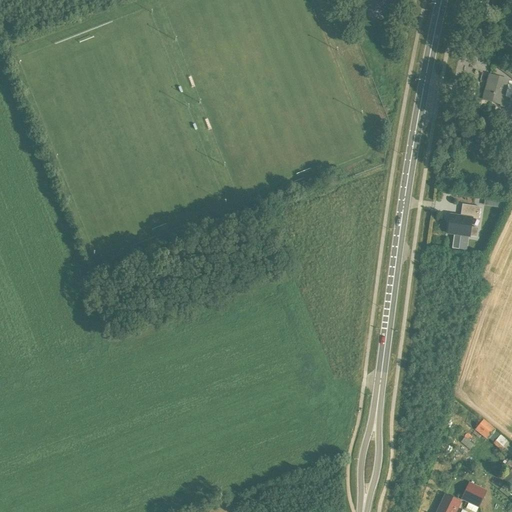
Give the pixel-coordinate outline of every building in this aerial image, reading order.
[(508,80),(490,75),(483,100),(501,105),(501,107),(507,109),(510,100),(507,99),(504,98),(508,80)] [(500,158),(506,173),(511,170),(511,168),(507,156),(500,158)] [(492,200),(491,207),(503,209),(504,202),(492,200)] [(448,234),(470,237),(470,236),(477,237),(478,228),(471,227),(473,218),(472,218),(451,215),(448,234)] [(487,440),(496,430),(485,421),(476,431),(487,440)] [(510,457),(511,454),(511,446),(500,436),(494,444),(510,457)] [(478,511),(486,494),(469,486),(461,502),(478,511)] [(438,511),(455,511),(460,502),(446,496),(440,508),(438,511)]
